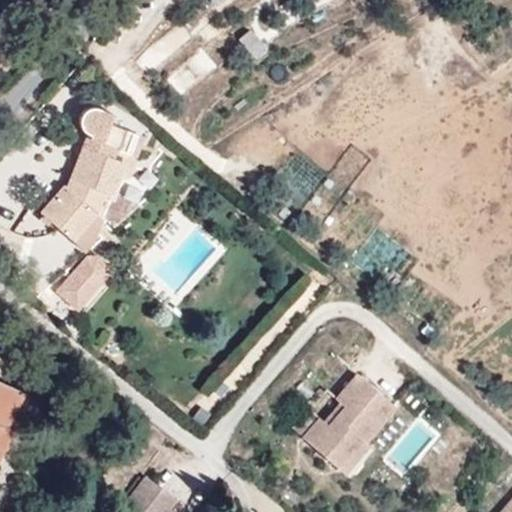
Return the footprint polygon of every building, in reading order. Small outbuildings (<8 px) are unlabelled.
[(234,39),(254,56),(265,42),(245,26),(234,39)] [(101,222),(125,188),(109,176),(113,170),(128,180),(143,160),(138,161),(117,147),(120,141),(83,124),(78,124),(70,129),(75,146),(85,156),(56,199),(29,220),(56,255),(82,233),(75,225),(89,211),(101,222)] [(89,240),(101,222),(89,211),(75,225),(82,233),(89,240)] [(63,264),(89,240),(82,233),(56,255),(63,264)] [(88,275),(79,266),(68,267),(38,301),(58,318),(88,286),(88,275)] [(286,435),(332,474),(391,405),(346,366),(320,397),(324,401),(328,404),(314,421),(310,417),(305,413),(286,435)] [(310,417),(314,421),(328,404),(324,401),(310,417)] [(155,511),(166,498),(132,472),(101,511),(155,511)] [(511,511),(511,487),(511,488),(490,511),(511,511)]
